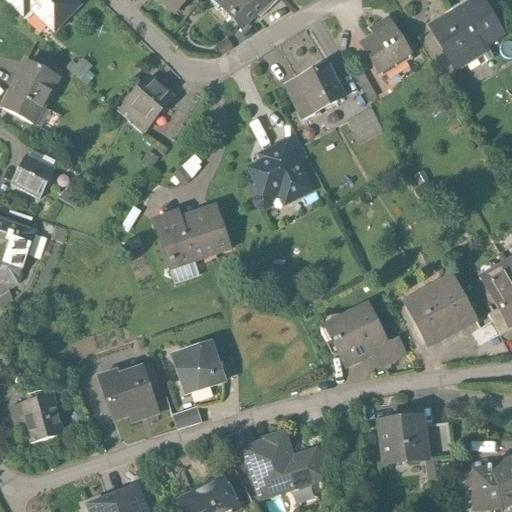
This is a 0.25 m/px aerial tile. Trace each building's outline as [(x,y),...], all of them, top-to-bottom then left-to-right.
[(77,7),(68,0),(4,0),(16,11),(23,5),(53,33),(77,7)] [(190,0),(157,0),(175,16),(190,0)] [(271,11),(259,0),(227,0),(228,1),(219,10),(240,32),(265,9),(269,13),(271,11)] [(477,1),(430,31),(450,63),(484,43),(486,47),(500,38),(477,1)] [(392,28),(360,49),(378,76),(410,55),(392,28)] [(57,80),(25,65),(2,111),(33,127),(57,80)] [(327,68),(285,89),(302,121),(344,100),(327,68)] [(149,81),(126,105),(150,125),(172,101),(149,81)] [(150,125),(126,105),(117,115),(141,136),(150,125)] [(310,192),(286,146),(260,159),(263,165),(248,173),(254,184),(249,187),(255,198),(254,204),(257,209),(263,211),(269,208),(272,199),(280,194),(284,196),(288,203),(310,192)] [(175,186),(199,168),(190,155),(166,173),(175,186)] [(54,169),(27,156),(12,187),(39,200),(54,169)] [(178,217),(153,226),(170,273),(229,251),(216,215),(182,227),(178,217)] [(34,233),(0,221),(0,277),(11,281),(19,258),(25,260),(34,233)] [(511,277),(505,265),(486,276),(489,282),(487,283),(489,286),(485,289),(507,328),(511,325),(511,277)] [(451,279),(404,306),(405,306),(409,304),(418,320),(414,322),(428,347),(449,335),(444,328),(470,313),(451,279)] [(387,348),(367,310),(330,328),(337,341),(333,343),(334,345),(337,346),(348,368),(373,355),(387,348)] [(399,342),(387,348),(373,355),(380,370),(406,357),(399,342)] [(210,347),(172,361),(186,398),(223,385),(219,373),(223,373),(222,365),(217,365),(210,347)] [(150,366),(140,370),(151,401),(162,397),(150,366)] [(116,373),(98,380),(114,424),(129,418),(132,427),(157,417),(151,401),(140,370),(118,378),(116,373)] [(60,441),(49,401),(4,413),(9,429),(19,427),(25,451),(60,441)] [(195,412),(172,419),(177,433),(199,425),(195,412)] [(425,461),(419,420),(379,426),(385,467),(425,461)] [(265,445),(243,453),(260,502),(324,481),(314,451),(295,457),(289,454),(283,437),(265,444),(265,445)] [(511,462),(498,470),(471,473),(474,492),(485,490),(486,499),(492,506),(502,504),(511,498),(511,462)] [(221,483),(183,503),(181,511),(235,511),(236,511),(221,483)] [(143,511),(136,491),(86,509),(87,511),(143,511)]
